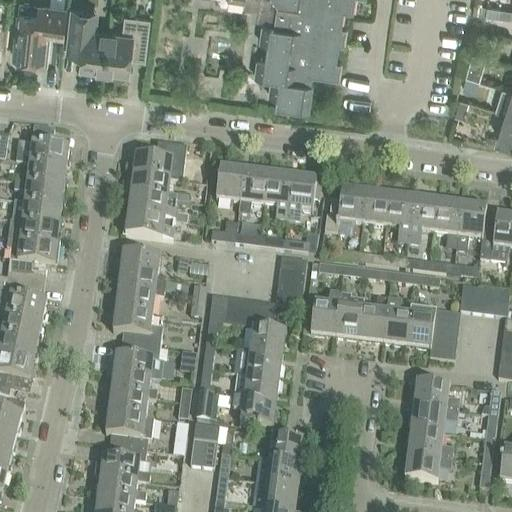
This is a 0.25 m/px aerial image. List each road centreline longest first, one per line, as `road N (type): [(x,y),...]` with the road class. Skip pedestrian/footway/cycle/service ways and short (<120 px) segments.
road 1 (residential): [(511,173),(103,122)]
road 2 (residential): [(42,511),(103,122)]
road 3 (residential): [(361,509),(378,374)]
